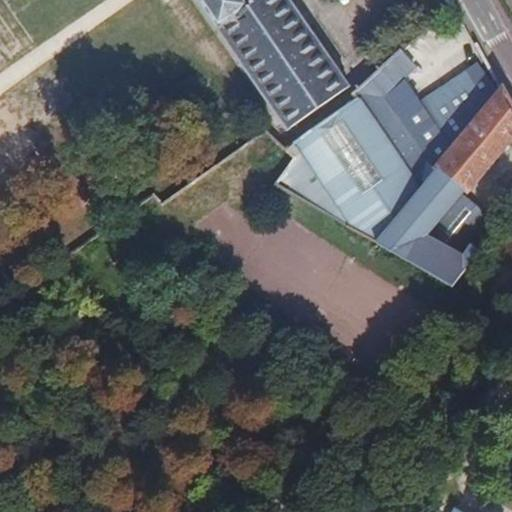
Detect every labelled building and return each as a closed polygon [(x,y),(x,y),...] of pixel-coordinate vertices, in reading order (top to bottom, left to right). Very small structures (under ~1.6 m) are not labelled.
[(197,0),(289,132),(351,88),(288,0),(197,0)] [(378,244),(498,95),(480,66),(422,102),(405,78),(414,68),(401,52),(355,94),(359,100),(287,150),(297,159),(278,185),(324,212),(378,244)] [(498,95),(378,244),(455,287),(480,253),(474,248),(492,220),(464,194),(467,190),(470,192),(511,141),(511,104),(503,89),(498,95)] [(266,133),(164,206),(163,206),(188,229),(285,159),(290,165),(295,159),(286,151),(266,133)] [(324,212),(278,185),(271,195),(317,222),(324,212)] [(323,241),(317,253),(350,270),(356,258),(323,241)]
